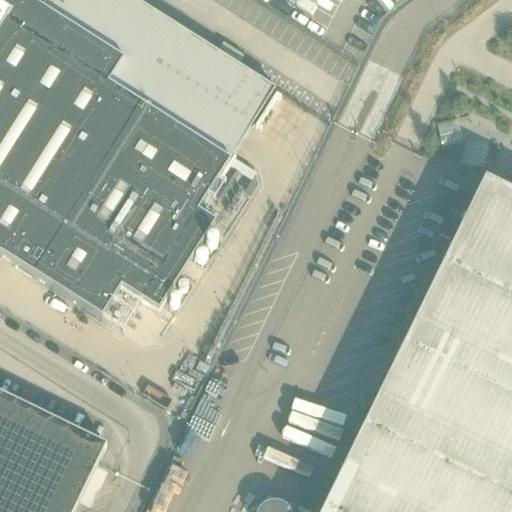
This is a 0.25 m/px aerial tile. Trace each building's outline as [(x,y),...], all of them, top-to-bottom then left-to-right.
[(0,0),(0,258),(101,322),(120,292),(139,304),(158,315),(214,226),(197,216),(218,182),(229,165),(216,156),(141,109),(107,88),(122,64),(38,11),(21,0),(0,0)] [(260,0),(259,0),(210,0),(250,20),(260,0)] [(511,511),(511,199),(483,186),(332,495),(310,484),(297,511),(298,511),(511,511)] [(0,511),(75,511),(90,482),(99,487),(105,473),(96,469),(106,450),(0,398),(0,511)] [(292,511),(280,498),(264,511),(292,511)]
